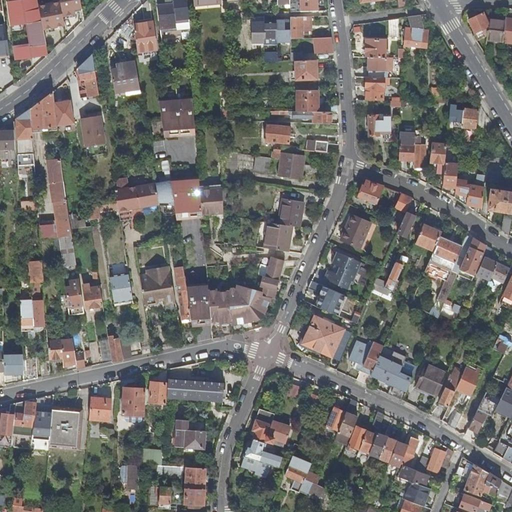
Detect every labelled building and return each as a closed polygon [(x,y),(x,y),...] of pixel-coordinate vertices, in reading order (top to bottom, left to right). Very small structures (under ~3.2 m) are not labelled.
[(16,60),(49,55),(37,0),(18,0),(7,2),(16,60)] [(60,0),(60,1),(61,4),(63,16),(75,13),(75,9),(79,8),(82,7),(80,0),(60,0)] [(187,0),(173,0),(173,2),(176,24),(189,22),(187,0)] [(193,0),(195,8),(222,6),(221,0),(193,0)] [(291,11),(318,11),(317,0),(290,0),(291,4),(291,11)] [(173,2),(166,3),(157,3),(162,30),(175,28),(175,24),(176,24),(173,2)] [(476,41),(487,35),(488,23),(484,13),(479,15),(477,12),(469,15),(471,19),(469,20),(475,32),(473,34),(476,41)] [(422,30),(424,30),(421,15),(408,17),(411,28),(405,28),(404,46),(421,47),(422,30)] [(311,16),(302,17),(291,17),(291,20),(291,39),(303,39),(303,31),(311,30),(311,16)] [(390,37),(399,37),(400,18),(390,20),(390,37)] [(266,39),(275,39),(276,22),(272,22),(272,20),(265,20),(265,21),(266,39)] [(277,21),(276,22),(275,39),(277,39),(277,43),(291,42),(291,39),(291,20),(288,20),(277,21)] [(487,35),(487,39),(504,42),(506,21),(489,20),(490,25),(488,23),(487,35)] [(254,39),(264,39),(266,39),(265,21),(254,21),(254,39)] [(153,22),(134,25),(139,53),(157,50),(153,22)] [(5,25),(0,25),(0,55),(0,54),(0,53),(8,52),(5,25)] [(322,53),(327,53),(333,53),(333,49),(331,37),(314,38),(316,53),(319,53),(319,56),(322,55),(322,53)] [(370,57),(386,57),(386,53),(388,53),(388,40),(366,39),(366,57),(370,57)] [(278,58),(278,47),(264,48),(265,58),(269,58),(269,62),(273,62),(273,58),(278,58)] [(85,80),(89,97),(100,95),(93,54),(87,60),(79,68),(80,76),(81,80),(85,80)] [(369,77),(386,78),(386,71),(393,71),(393,58),(386,57),(370,57),(369,77)] [(112,69),(116,92),(140,87),(136,60),(117,64),(118,68),(112,69)] [(318,79),(317,60),(296,61),(297,80),(318,79)] [(369,77),(367,77),(367,87),(370,87),(369,100),(384,100),(384,85),(390,85),(390,78),(386,78),(369,77)] [(433,96),(440,97),(441,87),(434,87),(433,96)] [(300,90),(300,101),(300,111),(318,111),(318,90),(300,90)] [(32,129),(57,127),(57,125),(55,102),(54,92),(41,102),(31,109),(32,129)] [(192,95),(188,95),(167,98),(159,99),(163,127),(195,125),(192,95)] [(221,110),(230,110),(230,97),(220,98),(221,110)] [(57,125),(75,123),(71,100),(55,102),(57,125)] [(375,109),(375,101),(357,100),(358,109),(375,109)] [(477,129),(480,106),(474,106),(474,110),(464,109),(464,110),(462,127),(477,129)] [(17,119),(19,175),(28,174),(35,174),(32,129),(31,109),(24,114),(17,119)] [(452,126),(462,127),(464,110),(453,109),(452,126)] [(287,111),(286,111),(286,114),(297,114),(297,118),(314,119),(314,123),(331,124),(331,112),(325,111),(318,111),(300,111),(297,111),(287,111)] [(102,114),(80,117),(83,146),(105,144),(102,114)] [(380,131),(392,131),(392,115),(370,115),(370,136),(380,136),(380,135),(380,131)] [(164,134),(195,130),(195,125),(163,127),(164,134)] [(265,141),(290,144),(291,127),(267,125),(265,141)] [(0,152),(7,152),(7,148),(15,148),(15,130),(0,131),(0,152)] [(422,131),(416,131),(415,170),(417,170),(417,168),(425,168),(426,146),(421,146),(422,131)] [(400,159),(415,160),(416,134),(400,133),(400,159)] [(308,150),(328,152),(328,141),(309,140),(308,150)] [(96,146),(97,154),(106,153),(105,144),(96,146)] [(432,163),(438,163),(446,164),(447,147),(447,145),(433,144),(432,163)] [(223,177),(237,179),(237,153),(222,151),(223,177)] [(305,156),(281,154),(281,160),(279,176),(302,178),(305,156)] [(277,163),(277,159),(256,156),(254,171),(268,173),(270,162),(277,163)] [(504,159),(489,157),(487,175),(486,181),(501,183),(504,159)] [(40,238),(59,236),(72,235),(71,229),(69,217),(63,174),(61,161),(47,163),(56,220),(39,221),(40,238)] [(100,172),(98,161),(92,162),(94,174),(100,172)] [(170,181),(171,181),(171,179),(168,161),(162,161),(163,171),(166,171),(167,181),(159,182),(161,196),(163,195),(165,210),(173,209),(171,194),(172,194),(170,181)] [(437,174),(445,175),(446,164),(438,163),(437,174)] [(459,164),(446,164),(445,175),(443,186),(457,187),(458,179),(459,164)] [(20,211),(38,210),(38,202),(35,174),(28,174),(29,183),(19,184),(20,211)] [(468,181),(458,179),(457,187),(456,198),(467,205),(482,208),(486,181),(487,175),(478,174),(476,186),(467,184),(468,181)] [(131,219),(131,217),(130,209),(142,207),(141,204),(159,202),(156,183),(129,187),(127,176),(113,179),(117,202),(118,202),(119,208),(121,221),(131,219)] [(176,217),(193,215),(202,214),(200,189),(200,186),(199,176),(171,179),(171,181),(176,217)] [(378,203),(384,187),(366,181),(364,186),(363,186),(359,196),(378,203)] [(202,214),(223,211),(223,202),(223,190),(223,186),(200,189),(202,214)] [(231,190),(223,190),(223,202),(232,202),(231,190)] [(511,193),(492,190),(489,209),(511,212),(511,193)] [(407,212),(413,198),(402,194),(396,208),(406,212),(407,212)] [(301,228),(305,202),(283,199),(279,224),(297,227),(301,228)] [(99,205),(100,211),(119,208),(118,202),(117,202),(99,205)] [(88,207),(90,218),(100,217),(100,211),(99,205),(88,207)] [(397,233),(407,237),(416,216),(407,212),(406,212),(397,233)] [(71,229),(86,227),(85,220),(78,221),(77,215),(69,217),(71,229)] [(345,228),(340,240),(359,248),(370,223),(351,215),(348,222),(349,222),(347,229),(345,228)] [(510,236),(511,223),(511,217),(505,216),(503,230),(510,236)] [(279,224),(261,221),(259,239),(266,240),(264,248),(289,252),(290,245),(294,245),(297,227),(279,224)] [(439,237),(442,232),(424,224),(415,243),(433,251),(439,237)] [(59,236),(63,266),(76,264),(72,235),(59,236)] [(433,251),(425,271),(445,280),(436,299),(445,303),(448,296),(459,270),(473,238),(467,235),(462,247),(439,237),(433,251)] [(482,243),(473,238),(459,270),(473,276),(482,257),(487,246),(482,243)] [(492,249),(487,246),(482,257),(484,257),(476,275),(489,280),(491,277),(497,263),(487,259),(492,249)] [(326,270),(327,270),(331,272),(327,280),(328,281),(348,289),(352,281),(357,284),(357,283),(354,281),(357,273),(356,272),(360,263),(365,265),(365,264),(333,249),(332,251),(336,252),(331,263),(339,267),(336,273),(326,269),(326,270)] [(390,271),(396,257),(389,254),(383,268),(390,271)] [(266,277),(263,276),(259,289),(241,285),(239,293),(232,294),(231,290),(217,291),(217,289),(208,290),(211,321),(219,321),(219,323),(220,323),(229,322),(231,322),(231,324),(253,321),(254,319),(257,319),(260,317),(261,315),(264,315),(272,298),(275,299),(286,258),(276,255),(275,258),(272,257),(269,265),(266,277)] [(30,261),(33,282),(38,282),(39,282),(44,281),(42,259),(30,261)] [(394,292),(399,281),(397,280),(402,266),(403,262),(396,260),(386,282),(384,287),(394,292)] [(266,277),(269,265),(262,263),(259,274),(263,276),(266,277)] [(510,269),(497,263),(491,277),(503,283),(508,272),(510,269)] [(511,274),(503,294),(505,295),(500,305),(511,310),(511,309),(511,263),(510,269),(508,272),(511,273),(511,274)] [(146,275),(140,276),(145,304),(147,305),(157,303),(159,301),(159,298),(164,297),(165,305),(176,303),(170,266),(147,270),(148,273),(147,274),(146,275)] [(185,277),(183,267),(175,269),(183,320),(191,318),(191,314),(190,314),(187,297),(188,297),(185,277)] [(208,284),(199,285),(198,276),(192,271),(185,277),(188,297),(191,314),(191,318),(192,323),(211,321),(208,290),(208,284)] [(129,272),(110,275),(111,285),(114,303),(133,300),(129,272)] [(384,287),(386,282),(377,278),(374,283),(384,287)] [(71,286),(66,287),(70,315),(84,312),(79,280),(71,281),(71,286)] [(320,293),(322,286),(311,281),(308,288),(320,293)] [(33,296),(35,323),(35,330),(35,331),(40,331),(40,325),(45,325),(43,299),(40,299),(39,288),(39,282),(38,282),(33,282),(32,282),(33,286),(33,289),(33,292),(33,296)] [(394,292),(384,287),(374,283),(372,288),(392,297),(394,292)] [(90,288),(90,284),(84,284),(87,308),(103,305),(100,287),(90,288)] [(33,296),(30,296),(31,300),(21,301),(22,324),(35,323),(33,296)] [(360,302),(352,321),(357,324),(365,304),(360,302)] [(457,314),(460,306),(455,304),(452,311),(457,314)] [(432,309),(430,314),(439,317),(441,313),(432,309)] [(302,344),(332,357),(344,329),(315,316),(302,344)] [(493,349),(504,354),(508,346),(510,347),(511,342),(510,342),(511,338),(511,334),(505,331),(508,325),(505,324),(493,349)] [(62,327),(62,340),(64,356),(65,366),(77,363),(76,353),(74,339),(72,327),(62,327)] [(344,329),(332,357),(341,361),(353,333),(344,329)] [(195,343),(193,330),(185,332),(187,345),(191,344),(195,343)] [(109,341),(109,339),(99,341),(103,363),(112,361),(109,341)] [(48,340),(50,358),(64,356),(62,340),(48,340)] [(120,340),(109,341),(112,361),(118,360),(123,359),(120,341),(120,340)] [(123,359),(131,357),(129,340),(120,341),(123,359)] [(379,356),(383,347),(373,342),(371,347),(357,341),(349,359),(359,364),(356,369),(360,371),(357,380),(367,384),(371,375),(379,356)] [(84,351),(76,353),(77,363),(78,369),(84,368),(87,367),(84,351)] [(403,401),(417,367),(404,361),(406,357),(394,352),(390,360),(379,356),(371,375),(395,386),(391,396),(403,401)] [(23,354),(4,353),(4,370),(4,374),(24,374),(23,359),(23,354)] [(26,359),(23,359),(24,374),(24,380),(35,378),(39,377),(37,357),(26,358),(26,359)] [(51,375),(50,360),(41,360),(42,377),(46,376),(51,375)] [(437,396),(448,373),(426,364),(416,386),(437,396)] [(456,389),(465,370),(456,366),(439,402),(449,406),(456,389)] [(467,397),(470,399),(471,396),(483,371),(477,369),(476,370),(475,373),(465,368),(465,370),(456,389),(468,394),(467,397)] [(224,382),(192,380),(168,378),(168,383),(167,395),(223,399),(224,382)] [(150,402),(167,403),(167,395),(168,383),(151,382),(150,402)] [(301,387),(291,384),(288,395),(297,399),(301,387)] [(144,415),(146,388),(124,387),(123,414),(125,414),(125,419),(127,422),(139,423),(141,420),(141,414),(144,415)] [(511,399),(511,389),(508,388),(501,402),(494,416),(501,419),(502,418),(504,419),(505,415),(503,414),(509,402),(511,399)] [(321,398),(312,394),(307,406),(317,410),(321,398)] [(32,435),(32,437),(50,439),(52,416),(38,415),(39,412),(43,412),(45,396),(38,398),(37,403),(32,435)] [(112,398),(91,397),(90,419),(110,420),(112,398)] [(488,414),(492,416),(498,404),(484,397),(479,407),(469,428),(477,432),(483,420),(485,421),(488,414)] [(346,412),(353,415),(358,402),(356,401),(351,399),(346,412)] [(16,403),(13,433),(32,435),(37,403),(25,402),(25,401),(16,403)] [(1,413),(0,420),(0,432),(12,434),(13,433),(16,403),(10,404),(9,414),(1,413)] [(456,428),(467,433),(469,428),(479,407),(474,405),(471,411),(465,408),(462,414),(456,428)] [(346,412),(334,407),(327,426),(339,431),(346,412)] [(50,439),(49,447),(64,448),(81,450),(84,411),(52,408),(52,416),(50,439)] [(274,443),(275,439),(285,442),(290,427),(272,421),(275,414),(259,409),(252,430),(255,431),(253,439),(265,443),(266,440),(274,443)] [(450,426),(455,429),(456,428),(462,414),(454,410),(448,425),(450,426)] [(373,425),(379,428),(384,414),(381,412),(378,411),(373,425)] [(339,431),(337,436),(345,439),(347,434),(351,436),(358,417),(353,415),(346,412),(339,431)] [(176,446),(204,448),(205,431),(188,430),(188,422),(188,420),(178,420),(176,446)] [(188,430),(205,431),(206,424),(188,422),(188,430)] [(367,431),(368,427),(360,424),(358,427),(356,426),(346,450),(351,452),(353,447),(359,450),(360,449),(367,431)] [(369,452),(376,434),(367,431),(360,449),(369,452)] [(387,437),(388,437),(377,432),(376,434),(369,452),(369,453),(379,457),(387,437)] [(303,433),(298,445),(305,447),(305,445),(309,436),(303,433)] [(379,457),(379,458),(389,462),(397,441),(387,437),(379,457)] [(405,465),(407,466),(412,455),(413,455),(418,440),(411,437),(407,446),(400,464),(405,465)] [(499,441),(493,437),(488,444),(486,448),(488,449),(494,452),(499,441)] [(271,449),(272,447),(274,443),(266,440),(265,443),(253,439),(250,446),(248,445),(244,456),(245,456),(271,465),(279,467),(283,456),(274,453),(275,450),(271,449)] [(389,462),(399,466),(400,464),(407,446),(397,441),(389,462)] [(509,446),(499,441),(494,452),(503,458),(509,446)] [(298,445),(297,444),(294,451),(302,454),(305,447),(298,445)] [(312,448),(305,445),(305,447),(302,454),(308,457),(312,448)] [(448,448),(445,452),(443,458),(450,461),(454,451),(448,448)] [(143,449),(142,464),(161,465),(162,466),(163,451),(143,449)] [(436,449),(429,468),(438,471),(443,458),(445,452),(436,449)] [(412,455),(408,465),(413,467),(417,457),(412,455)] [(266,477),(271,465),(245,456),(241,466),(256,470),(255,473),(266,477)] [(300,492),(308,495),(309,493),(313,483),(305,479),(308,471),(311,463),(293,456),(285,475),(295,479),(291,489),(300,493),(300,492)] [(488,485),(499,489),(502,480),(484,469),(462,456),(459,465),(457,470),(471,475),(470,478),(488,485)] [(423,472),(429,460),(423,457),(417,469),(423,472)] [(131,470),(128,470),(128,465),(124,464),(121,467),(120,479),(122,481),(128,482),(128,485),(128,489),(139,489),(140,465),(131,465),(131,470)] [(405,465),(400,477),(411,481),(421,485),(425,473),(424,473),(407,466),(405,465)] [(186,467),(186,473),(185,487),(205,488),(206,481),(206,475),(206,468),(186,467)] [(318,484),(321,477),(308,471),(305,479),(313,483),(318,484)] [(488,485),(470,478),(465,490),(480,496),(482,491),(496,496),(497,494),(499,489),(488,485)] [(499,489),(497,494),(507,498),(511,486),(502,480),(499,489)] [(411,481),(404,499),(406,499),(422,506),(429,488),(424,486),(421,485),(411,481)] [(318,508),(321,510),(329,490),(318,484),(313,483),(309,493),(320,498),(317,505),(320,506),(318,508)] [(173,487),(151,486),(150,504),(159,505),(159,508),(171,509),(173,487)] [(185,504),(189,504),(204,505),(205,488),(185,487),(185,504)] [(362,492),(355,489),(353,497),(359,500),(362,492)] [(493,504),(465,494),(460,506),(475,511),(483,511),(485,509),(490,511),(493,504)] [(23,497),(14,496),(10,511),(19,511),(21,506),(22,498),(23,497)] [(400,497),(395,510),(400,511),(406,499),(404,499),(400,497)] [(43,508),(44,500),(22,498),(21,506),(32,507),(43,508)] [(348,509),(350,503),(340,499),(338,505),(348,509)] [(400,511),(395,510),(394,511),(430,511),(432,509),(422,506),(406,499),(400,511)]
